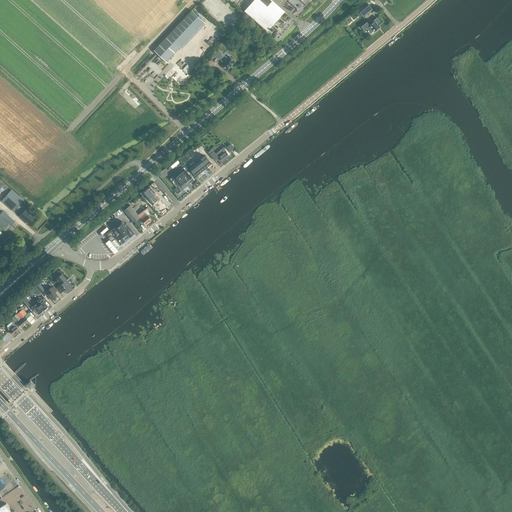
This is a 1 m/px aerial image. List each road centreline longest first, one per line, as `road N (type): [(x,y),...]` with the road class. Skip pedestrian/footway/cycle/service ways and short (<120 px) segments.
road 1 (tertiary): [(181,206),(398,27)]
road 2 (secondary): [(147,167),(338,0)]
road 3 (primary): [(123,511),(0,375)]
road 4 (unclassified): [(0,265),(126,165),(147,167)]
road 5 (primary): [(0,402),(101,511)]
road 6 (tertiary): [(92,265),(76,293),(1,354)]
